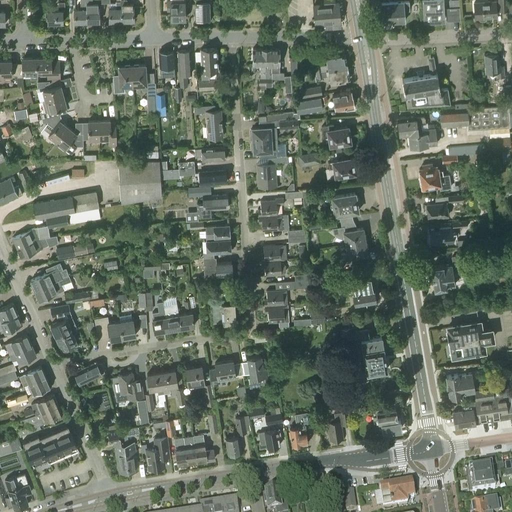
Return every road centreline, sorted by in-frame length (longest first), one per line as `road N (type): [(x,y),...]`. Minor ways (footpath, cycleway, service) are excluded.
road 1 (residential): [(50,362),(246,333),(232,37)]
road 2 (tertiary): [(428,449),(370,80)]
road 3 (tertiary): [(253,471),(428,449)]
road 4 (residential): [(111,495),(50,362)]
road 5 (tertiary): [(111,495),(253,471)]
road 6 (residential): [(368,40),(511,34)]
road 7 (residential): [(358,39),(232,37)]
road 8 (residential): [(50,362),(0,247)]
